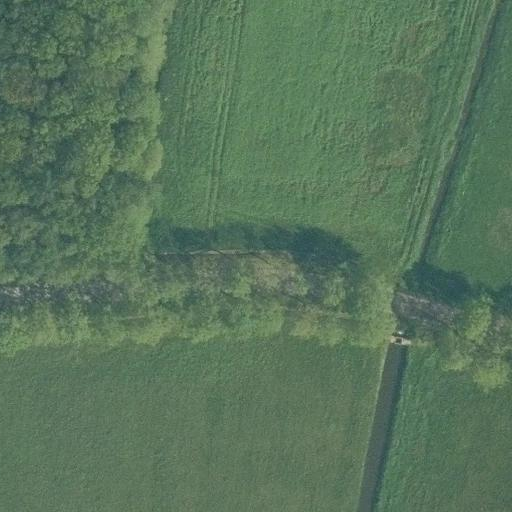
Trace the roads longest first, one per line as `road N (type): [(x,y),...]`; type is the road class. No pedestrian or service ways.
road 1 (tertiary): [(511,331),(275,279),(0,294)]
road 2 (track): [(381,511),(424,307)]
